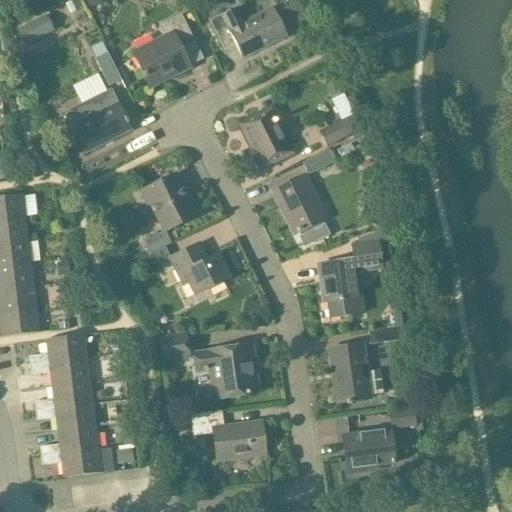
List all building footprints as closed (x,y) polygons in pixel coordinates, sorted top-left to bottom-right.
[(207,22),(222,51),(233,46),(240,60),(284,38),(269,9),(243,22),(236,8),(220,16),(207,22)] [(53,32),(46,17),(17,31),(24,46),(53,32)] [(171,78),(188,69),(187,68),(201,61),(178,17),(157,27),(163,39),(130,56),(145,86),(169,74),(171,78)] [(102,46),(92,51),(96,59),(106,54),(102,46)] [(96,59),(94,60),(108,88),(121,82),(115,71),(106,54),(96,59)] [(121,68),(115,71),(121,82),(124,88),(130,86),(121,68)] [(81,105),(64,113),(85,154),(130,131),(110,90),(106,92),(81,105)] [(292,155),(269,110),(237,126),(260,171),(292,155)] [(360,131),(353,117),(318,133),(325,148),(360,131)] [(327,152),(301,165),(307,177),(333,163),(327,152)] [(149,205),(162,233),(163,234),(164,233),(197,218),(187,198),(184,200),(173,177),(139,194),(145,207),(149,205)] [(318,242),(330,236),(323,221),(325,220),(303,177),(271,194),(292,237),(297,234),(303,248),(317,240),(318,242)] [(0,223),(24,221),(21,197),(0,199),(0,223)] [(0,246),(27,243),(24,221),(0,223),(0,246)] [(170,245),(164,233),(163,234),(162,233),(143,243),(149,256),(170,245)] [(0,269),(30,266),(27,243),(0,246),(0,269)] [(323,275),(318,276),(322,305),(326,304),(328,319),(343,317),(361,315),(355,269),(376,266),(373,244),(351,248),(353,262),(322,267),(323,275)] [(228,280),(217,257),(205,263),(197,246),(167,261),(181,287),(186,284),(193,297),(228,280)] [(158,265),(169,259),(164,250),(153,255),(158,265)] [(56,277),(69,276),(68,263),(55,264),(56,277)] [(0,269),(0,292),(33,289),(30,266),(0,269)] [(60,297),(71,296),(70,286),(58,288),(60,297)] [(0,315),(35,312),(33,289),(0,292),(0,315)] [(0,315),(0,339),(38,335),(35,312),(0,315)] [(368,334),(370,346),(399,342),(397,329),(368,334)] [(187,361),(184,337),(158,341),(162,364),(187,361)] [(28,360),(29,369),(86,361),(83,338),(46,343),(47,357),(28,360)] [(369,401),(361,346),(329,351),(337,406),(369,401)] [(253,366),(251,347),(192,355),(195,374),(213,371),(218,401),(252,396),(248,367),(253,366)] [(88,384),(86,361),(29,369),(30,378),(50,376),(51,389),(88,384)] [(34,404),(35,414),(91,407),(88,384),(51,389),(53,402),(34,404)] [(94,429),(91,407),(35,414),(36,424),(55,421),(57,434),(94,429)] [(388,413),(391,431),(414,428),(412,410),(388,413)] [(189,417),(192,438),(211,436),(215,464),(264,458),(259,424),(222,429),(220,413),(189,417)] [(39,450),(40,459),(97,452),(94,429),(57,434),(59,448),(39,450)] [(393,466),(388,432),(341,438),(346,472),(393,466)] [(117,465),(131,463),(130,451),(115,452),(117,465)] [(63,480),(100,476),(97,452),(40,459),(41,468),(61,466),(63,480)]
